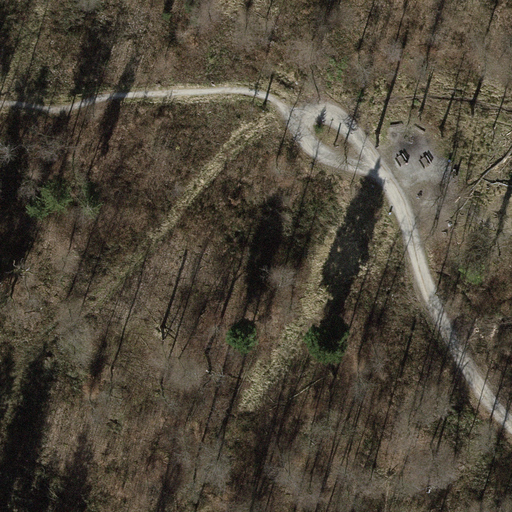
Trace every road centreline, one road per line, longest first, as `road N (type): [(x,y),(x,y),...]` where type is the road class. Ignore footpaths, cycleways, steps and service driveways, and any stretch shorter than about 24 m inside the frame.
road 1 (track): [(367,154),(345,167),(324,160),(306,140),(302,120),(249,88),(0,106)]
road 2 (track): [(511,426),(468,371),(358,133),(322,113),(302,120)]
